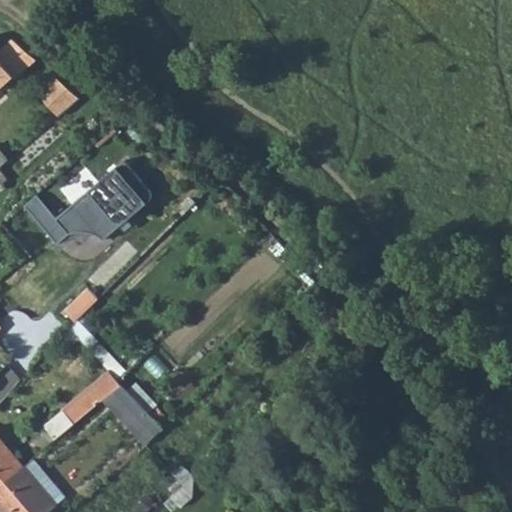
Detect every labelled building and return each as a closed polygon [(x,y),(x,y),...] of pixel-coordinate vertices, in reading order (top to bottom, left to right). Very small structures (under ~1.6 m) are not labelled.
[(0,92),(15,79),(17,81),(37,60),(13,39),(0,50),(0,92)] [(59,114),(80,97),(58,77),(40,92),(59,114)] [(40,193),(27,204),(60,241),(72,231),(88,228),(100,231),(105,237),(151,200),(122,163),(59,215),(40,193)] [(103,291),(95,282),(69,306),(78,315),(103,291)] [(78,315),(69,306),(65,311),(73,320),(78,315)] [(351,337),(370,361),(383,351),(379,346),(361,328),(351,337)] [(54,439),(102,399),(120,385),(115,379),(107,369),(41,423),(54,439)] [(102,399),(141,445),(158,430),(120,385),(102,399)] [(0,437),(0,482),(23,464),(0,437)] [(23,464),(0,482),(0,507),(4,511),(42,511),(67,492),(35,454),(23,464)]
